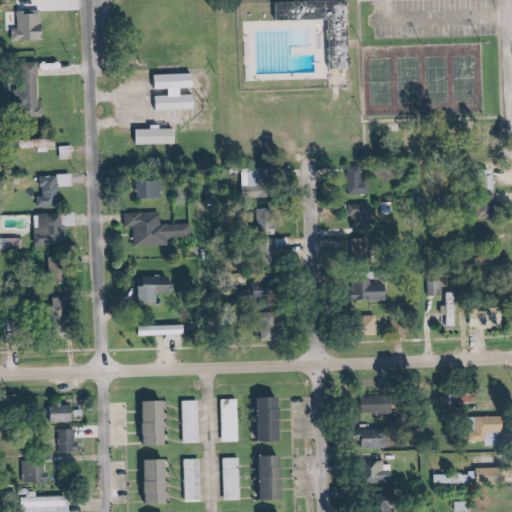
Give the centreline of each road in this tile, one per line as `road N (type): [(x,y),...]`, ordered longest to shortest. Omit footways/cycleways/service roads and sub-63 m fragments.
road 1 (residential): [(0,377),(511,357)]
road 2 (residential): [(117,511),(104,0)]
road 3 (residential): [(330,511),(316,162)]
